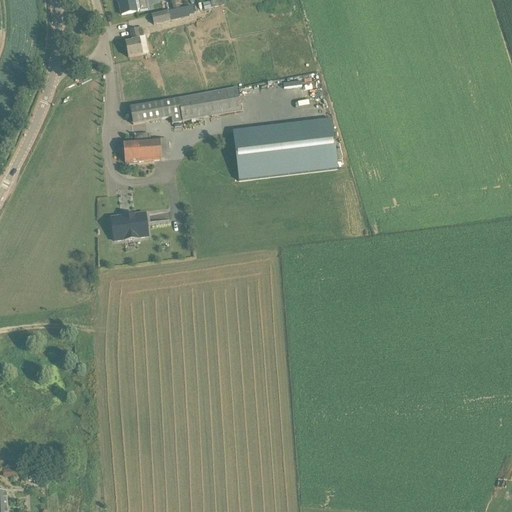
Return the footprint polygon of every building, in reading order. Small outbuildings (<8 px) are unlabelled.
[(145,0),(117,0),(121,16),(137,13),(147,11),(145,0)] [(171,2),(174,11),(178,10),(179,10),(179,6),(177,0),(171,2)] [(154,27),(180,20),(178,10),(174,11),(151,17),(154,27)] [(142,28),(130,31),(132,42),(131,42),(131,43),(125,44),(128,59),(142,56),(147,55),(144,37),(142,28)] [(376,72),(326,78),(332,123),(337,171),(387,165),(376,72)] [(241,112),(237,89),(168,102),(171,119),(172,125),(241,112)] [(132,126),(171,119),(168,102),(129,110),(132,126)] [(337,171),(332,123),(233,135),(238,177),(239,182),(239,183),(244,183),(337,171)] [(161,157),(160,141),(150,142),(150,136),(134,137),(135,143),(123,144),(125,164),(161,161),(161,157)] [(146,215),(111,220),(114,243),(149,238),(146,215)]
